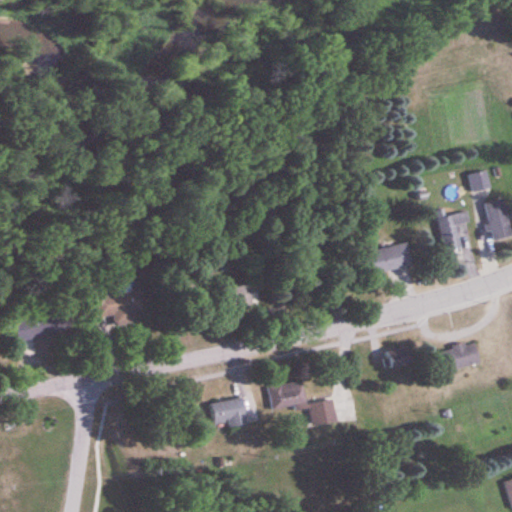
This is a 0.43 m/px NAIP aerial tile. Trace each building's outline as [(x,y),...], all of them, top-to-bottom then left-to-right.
[(468,177),(473,193),(487,188),(482,172),(468,177)] [(484,205),(492,242),(511,238),(503,201),(484,205)] [(436,212),(443,253),(462,250),(458,226),(469,224),(467,213),(444,217),(443,211),(436,212)] [(413,267),(407,244),(361,254),(366,277),(413,267)] [(251,308),(247,286),(222,290),(225,312),(251,308)] [(139,311),(137,293),(94,297),(96,319),(113,317),(114,327),(134,325),(133,311),(139,311)] [(12,321),(16,343),(68,333),(64,311),(12,321)] [(479,366),(474,343),(440,350),(445,373),(479,366)] [(384,354),(390,371),(413,364),(407,347),(384,354)] [(335,424),(332,400),(304,404),(301,382),(277,385),(281,408),(293,406),(294,412),(308,410),(310,427),(335,424)] [(209,404),(213,426),(228,424),(229,428),(246,425),(242,399),(209,404)] [(511,479),(503,482),(510,511),(511,510),(511,479)]
